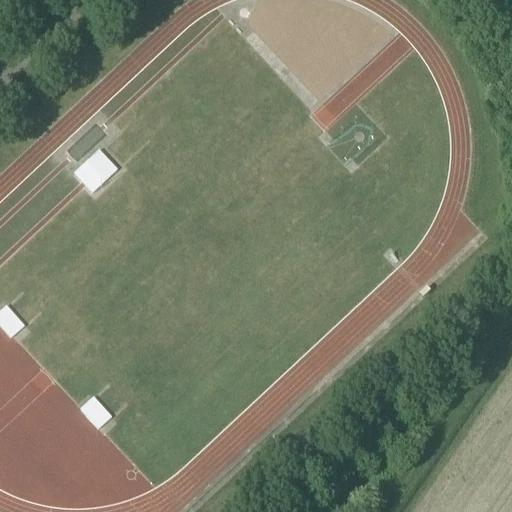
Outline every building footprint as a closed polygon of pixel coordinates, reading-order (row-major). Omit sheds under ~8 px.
[(345,32),(356,22),(342,8),(332,17),(345,32)] [(116,158),(126,150),(116,139),(107,147),(116,158)] [(111,200),(140,176),(126,159),(97,184),(111,200)] [(26,354),(39,342),(22,324),(10,336),(26,354)] [(231,434),(242,452),(260,441),(249,423),(231,434)]
